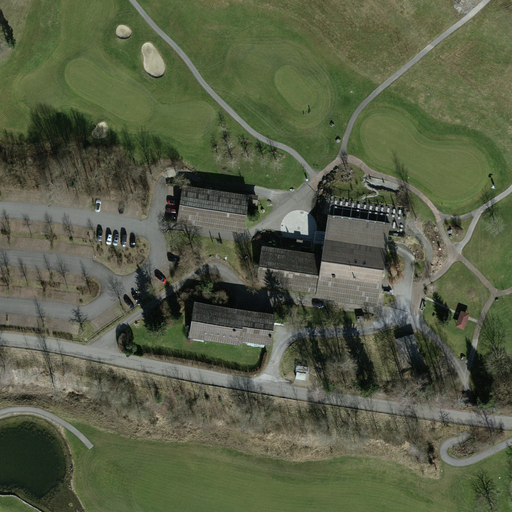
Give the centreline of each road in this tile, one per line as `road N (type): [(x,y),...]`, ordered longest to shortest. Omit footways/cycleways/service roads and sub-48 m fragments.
road 1 (tertiary): [(0,338),(511,425)]
road 2 (unknown): [(265,389),(290,337),(363,330),(397,317),(409,260),(392,248)]
